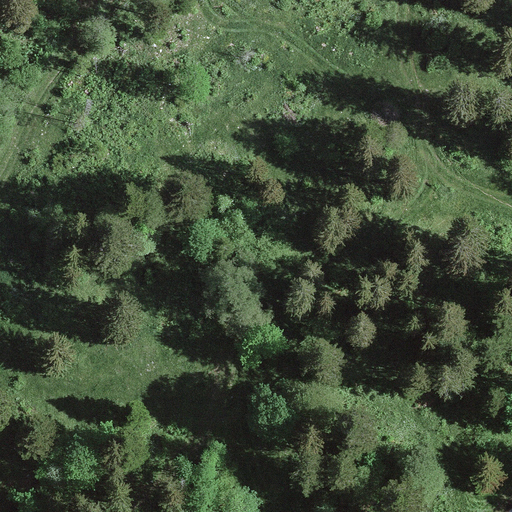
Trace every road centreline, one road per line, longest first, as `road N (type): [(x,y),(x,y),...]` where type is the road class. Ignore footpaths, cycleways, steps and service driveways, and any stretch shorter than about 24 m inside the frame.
road 1 (track): [(228,0),(310,59),(374,79),(459,184),(511,210)]
road 2 (track): [(131,0),(0,158)]
